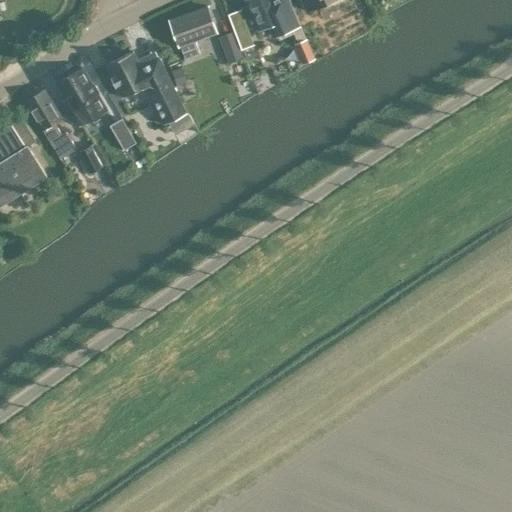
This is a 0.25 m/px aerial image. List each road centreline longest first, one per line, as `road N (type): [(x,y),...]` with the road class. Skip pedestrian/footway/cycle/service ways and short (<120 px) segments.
road 1 (unclassified): [(0,410),(511,60)]
road 2 (tertiary): [(0,86),(146,0)]
